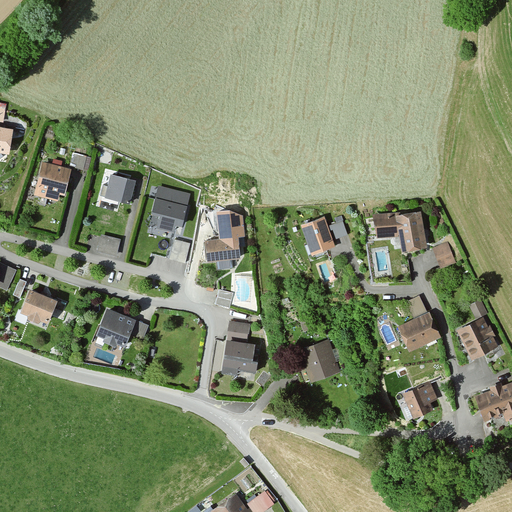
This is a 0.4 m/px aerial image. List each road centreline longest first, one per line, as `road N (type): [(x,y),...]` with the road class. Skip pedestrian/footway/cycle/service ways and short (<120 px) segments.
road 1 (residential): [(304,432),(425,435),(462,419),(447,343),(415,261)]
road 2 (unclassified): [(511,463),(460,478),(431,476),(304,432)]
road 3 (unclassified): [(0,351),(198,406)]
road 4 (residential): [(179,305),(166,278),(0,236)]
road 5 (residential): [(0,252),(179,305)]
road 6 (residential): [(198,406),(210,320),(179,305)]
